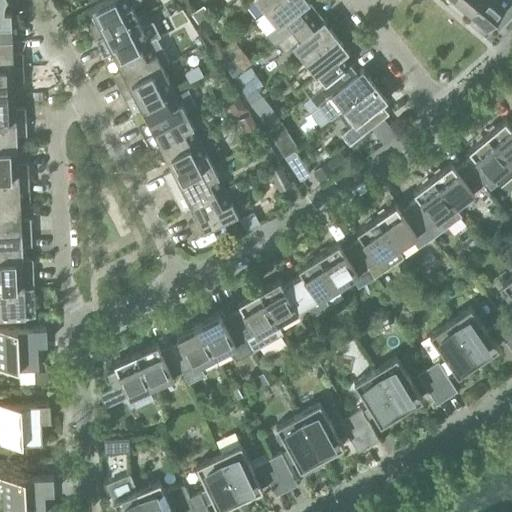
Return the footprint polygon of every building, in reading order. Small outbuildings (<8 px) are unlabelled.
[(0,0),(0,38),(5,38),(4,26),(12,26),(11,11),(4,11),(4,8),(5,4),(5,1),(5,0),(0,0)] [(94,37),(136,15),(128,0),(106,0),(90,8),(97,21),(88,26),(94,37)] [(193,6),(188,0),(183,0),(188,8),(193,6)] [(241,0),(245,4),(249,0),(257,0),(266,11),(278,0),(241,0)] [(274,44),(278,41),(311,15),(304,5),(309,1),(308,0),(278,0),(266,11),(277,25),(266,34),(274,44)] [(456,0),(471,12),(481,0),(456,0)] [(488,27),(493,21),(500,27),(511,14),(511,10),(506,5),(510,0),(509,0),(481,0),(471,12),(488,27)] [(203,4),(192,11),(191,12),(198,22),(210,14),(203,4)] [(157,37),(160,35),(153,20),(142,25),(136,15),(94,37),(107,62),(115,58),(157,37)] [(318,23),(311,15),(278,41),(286,51),(293,45),(304,59),(336,34),(324,19),(318,23)] [(302,85),(310,94),(349,63),(343,54),(348,50),(336,34),(304,59),(316,74),(302,85)] [(162,65),(169,61),(157,37),(115,58),(122,70),(113,75),(119,86),(162,65)] [(12,38),(5,38),(0,38),(0,67),(24,66),(23,52),(13,52),(12,38)] [(229,41),(217,50),(216,51),(233,76),(248,65),(229,41)] [(195,49),(198,56),(205,53),(202,45),(195,49)] [(343,108),(375,83),(362,68),(357,72),(349,63),(310,94),(309,95),(317,106),(319,105),(330,119),(339,112),(343,109),(343,108)] [(162,65),(119,86),(125,99),(134,94),(140,106),(174,89),(162,65)] [(24,79),(24,66),(0,67),(0,94),(15,94),(14,85),(21,85),(21,80),(24,79)] [(258,89),(261,94),(263,92),(268,89),(267,87),(263,82),(260,84),(255,76),(251,78),(246,69),(234,78),(246,96),(258,89)] [(343,108),(343,109),(339,112),(350,127),(342,134),(350,144),(389,113),(381,103),(387,99),(375,83),(343,108)] [(138,124),(144,136),(187,114),(174,89),(140,106),(147,119),(138,124)] [(235,91),(224,98),(235,117),(247,109),(235,91)] [(15,108),(15,94),(0,94),(0,122),(26,121),(25,107),(15,108)] [(261,97),(252,104),(250,105),(259,117),(260,117),(270,108),(261,97)] [(166,156),(200,139),(187,114),(144,136),(150,149),(159,144),(166,156)] [(256,126),(250,114),(238,120),(244,132),(256,126)] [(383,117),(373,125),(378,131),(388,123),(383,117)] [(511,122),(510,125),(505,119),(486,134),(510,163),(511,161),(511,122)] [(0,122),(0,149),(17,149),(17,135),(27,135),(26,121),(0,122)] [(493,178),(510,163),(486,134),(468,148),(474,155),(465,161),(483,184),(485,182),(490,188),(497,183),(493,178)] [(265,137),(250,145),(256,158),(272,150),(265,137)] [(212,163),(200,139),(166,156),(172,169),(163,173),(169,185),(212,163)] [(18,163),(17,149),(0,149),(0,177),(29,176),(28,162),(18,163)] [(295,149),(285,156),(300,179),(310,172),(295,149)] [(327,162),(334,171),(347,160),(340,151),(327,162)] [(474,191),(483,184),(465,161),(456,168),(451,162),(433,176),(455,206),(474,192),(474,191)] [(267,168),(279,191),(292,185),(280,162),(267,168)] [(191,206),(190,205),(225,188),(212,163),(169,185),(182,211),(191,206)] [(29,190),(29,176),(0,177),(0,205),(20,204),(19,190),(29,190)] [(462,215),(455,206),(433,176),(413,190),(418,197),(409,203),(433,236),(462,215)] [(238,213),(225,188),(190,205),(191,206),(197,218),(188,223),(195,235),(238,213)] [(433,236),(409,203),(400,210),(395,203),(376,216),(398,248),(411,238),(417,247),(433,236)] [(21,218),(20,204),(0,205),(0,233),(31,231),(31,218),(21,218)] [(403,256),(398,248),(376,216),(357,230),(361,236),(352,243),(374,276),(403,256)] [(0,233),(0,260),(23,259),(22,245),(32,245),(31,231),(0,233)] [(338,286),(353,277),(358,286),(374,276),(352,243),(342,249),(338,242),(318,254),(338,286)] [(308,304),(307,304),(313,314),(329,304),(324,295),(338,286),(318,254),(298,267),(302,274),(293,279),(308,304)] [(33,259),(23,259),(0,260),(0,288),(34,287),(33,259)] [(511,274),(502,282),(511,294),(511,274)] [(297,310),(307,304),(308,304),(293,279),(283,285),(279,278),(259,290),(277,323),(298,311),(297,310)] [(0,316),(35,314),(34,287),(0,288),(0,316)] [(232,314),(252,351),(283,333),(277,323),(259,290),(238,301),(242,308),(232,314)] [(511,327),(502,315),(492,322),(494,324),(487,330),(470,305),(450,319),(479,360),(498,347),(493,338),(500,332),(511,349),(511,327)] [(511,308),(502,315),(511,327),(511,308)] [(219,311),(198,322),(215,356),(228,349),(236,359),(252,351),(232,314),(223,319),(219,311)] [(479,360),(450,319),(429,333),(458,375),(479,360)] [(183,371),(182,371),(188,382),(204,374),(199,364),(215,356),(198,322),(177,333),(180,340),(170,345),(183,371)] [(0,328),(0,367),(38,366),(37,343),(47,343),(46,326),(0,328)] [(172,376),(182,371),(183,371),(170,345),(160,350),(157,342),(135,352),(151,387),(173,377),(172,376)] [(129,395),(129,396),(151,387),(135,352),(114,362),(117,369),(107,373),(113,387),(99,393),(105,406),(129,395)] [(376,368),(402,410),(422,398),(396,355),(376,368)] [(457,390),(438,360),(428,367),(447,396),(457,390)] [(437,403),(447,396),(428,367),(417,374),(437,403)] [(376,368),(354,381),(380,424),(402,410),(376,368)] [(34,382),(34,384),(45,383),(44,372),(33,372),(34,382)] [(238,387),(232,390),(236,398),(242,395),(238,387)] [(0,403),(0,442),(42,441),(41,419),(50,418),(50,401),(0,403)] [(319,401),(298,412),(322,456),(343,445),(319,401)] [(361,408),(351,414),(368,444),(378,438),(367,419),(362,411),(361,408)] [(289,448),(271,457),(287,488),(297,483),(287,463),(295,459),(303,473),(323,462),(324,463),(325,462),(322,456),(298,412),(276,424),(289,448)] [(368,444),(351,414),(340,420),(357,450),(368,444)] [(128,437),(105,438),(105,452),(129,451),(128,437)] [(241,442),(219,453),(240,498),(262,487),(261,486),(269,482),(276,494),(287,488),(271,457),(269,458),(266,452),(249,460),(241,442)] [(217,509),(240,498),(219,453),(196,464),(217,509)] [(108,484),(114,499),(119,511),(146,511),(137,489),(130,473),(129,474),(130,475),(108,484)] [(54,492),(53,475),(2,478),(3,511),(45,511),(44,493),(54,492)] [(195,511),(188,497),(189,496),(183,483),(164,491),(159,480),(137,489),(146,511),(195,511)] [(209,511),(200,492),(189,496),(188,497),(195,511),(209,511)]
